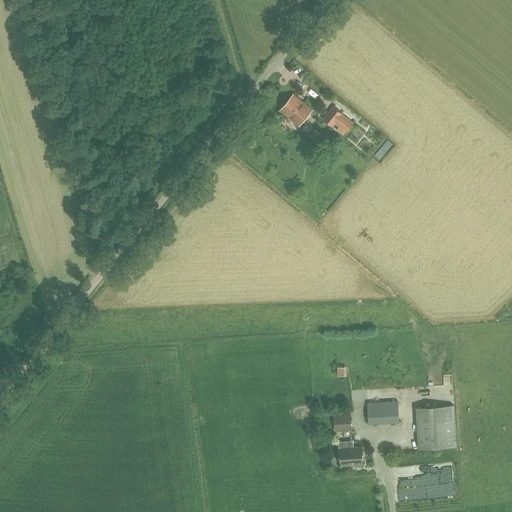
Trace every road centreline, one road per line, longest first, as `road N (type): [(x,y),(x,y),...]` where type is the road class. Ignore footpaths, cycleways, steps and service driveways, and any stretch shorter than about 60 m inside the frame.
road 1 (track): [(0,397),(192,164)]
road 2 (unclassified): [(192,164),(325,0)]
